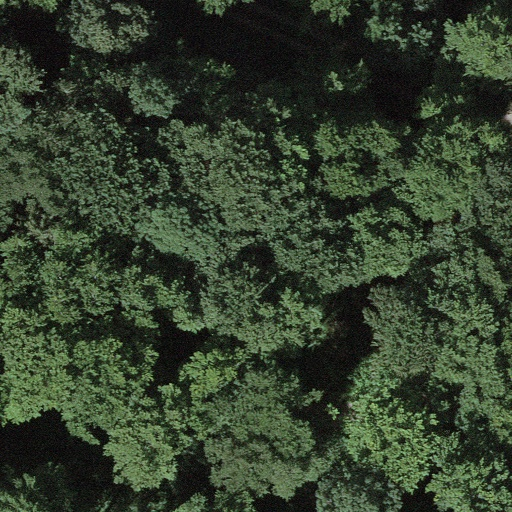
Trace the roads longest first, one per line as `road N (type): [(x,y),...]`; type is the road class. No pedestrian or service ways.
road 1 (track): [(0,388),(351,410),(478,385),(511,386)]
road 2 (track): [(511,126),(234,0)]
